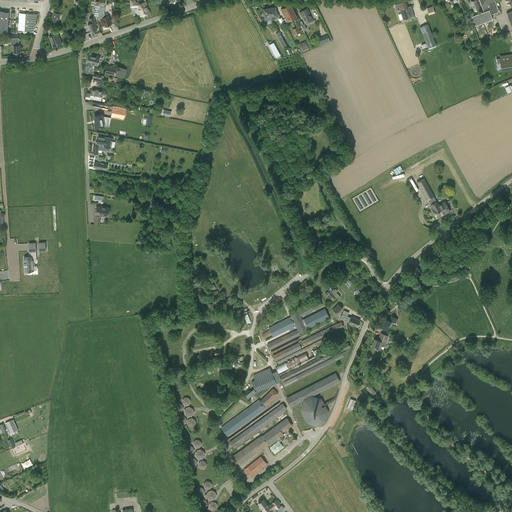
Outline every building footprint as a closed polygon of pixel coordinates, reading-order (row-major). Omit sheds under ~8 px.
[(137,7),(135,9),(137,14),(140,14),(141,16),(150,13),(145,2),(139,4),(139,2),(135,2),(134,0),(130,0),(131,7),(137,7)] [(397,8),(399,7),(400,9),(403,19),(408,18),(408,19),(409,19),(411,19),(412,18),(411,17),(414,16),(411,6),(408,7),(405,0),(396,0),(398,3),(395,4),(395,5),(396,7),(397,8)] [(479,0),(483,11),(471,16),(475,26),(476,25),(477,26),(483,24),(482,23),(485,22),(485,23),(491,21),(491,19),(493,19),(491,14),(499,11),(494,0),(479,0)] [(474,0),(471,1),(475,11),(480,9),(476,0),(474,0)] [(98,21),(100,20),(103,27),(105,26),(105,27),(108,26),(110,26),(110,25),(111,24),(108,16),(106,17),(105,13),(105,7),(105,3),(100,2),(100,4),(98,17),(98,19),(98,21)] [(285,7),(292,20),(296,17),(290,4),(285,7)] [(433,6),(427,8),(429,15),(435,13),(433,6)] [(276,11),(275,7),(269,8),(270,17),(271,19),(276,19),(276,17),(279,16),(278,15),(277,11),(276,11)] [(292,20),(285,7),(280,9),(287,22),(292,20)] [(307,23),(308,24),(311,22),(311,21),(313,20),(309,13),(310,13),(307,8),(299,12),(301,16),(302,16),(305,24),(307,23)] [(0,33),(7,34),(7,33),(15,34),(15,30),(8,29),(9,12),(0,11),(0,33)] [(53,11),(51,21),(58,23),(61,13),(53,11)] [(37,14),(19,13),(18,30),(33,31),(37,14)] [(94,17),(91,18),(89,19),(91,23),(88,25),(91,32),(97,30),(95,26),(96,26),(94,17)] [(420,27),(428,48),(437,45),(428,24),(420,27)] [(279,31),(277,33),(284,47),(287,45),(279,31)] [(49,36),(53,47),(61,44),(58,33),(49,36)] [(19,44),(19,39),(19,35),(10,35),(10,40),(11,46),(13,46),(14,53),(21,52),(20,44),(19,44)] [(324,37),(318,39),(321,45),(326,42),(330,41),(328,35),(324,37)] [(269,45),(276,57),(280,55),(273,43),(269,45)] [(94,70),(95,65),(97,66),(100,57),(89,54),(84,72),(91,73),(92,69),(94,70)] [(500,58),(497,59),(497,63),(501,63),(502,70),(511,68),(511,54),(500,57),(500,58)] [(105,73),(116,76),(117,76),(119,69),(117,69),(117,68),(107,66),(105,73)] [(120,67),(119,69),(117,76),(125,78),(127,69),(120,67)] [(86,94),(86,98),(89,99),(90,98),(100,100),(102,91),(91,89),(90,94),(86,94)] [(126,109),(113,107),(111,117),(124,119),(126,109)] [(94,116),(95,123),(94,123),(95,128),(99,127),(100,127),(101,127),(101,126),(104,126),(101,114),(94,116)] [(110,147),(112,138),(105,137),(99,136),(97,144),(97,146),(93,145),(92,153),(97,154),(99,145),(103,145),(103,146),(110,147)] [(108,164),(94,162),(93,168),(106,171),(108,164)] [(438,205),(424,178),(417,182),(427,200),(428,199),(433,208),(432,209),(437,218),(450,211),(445,201),(438,205)] [(94,224),(99,225),(100,216),(109,217),(110,207),(96,205),(94,224)] [(24,262),(24,265),(25,271),(34,271),(34,270),(33,257),(35,257),(35,251),(29,251),(29,254),(29,257),(24,257),(24,262)] [(336,275),(329,282),(331,284),(334,281),(335,282),(337,281),(336,280),(338,278),(336,275)] [(352,284),(346,277),(343,279),(345,281),(344,282),(346,285),(347,283),(350,286),(351,286),(353,285),(352,284)] [(341,297),(337,292),(338,291),(336,289),(334,290),(334,289),(333,290),(331,288),(329,289),(338,300),(341,297)] [(354,291),(361,299),(364,296),(357,289),(354,291)] [(230,297),(222,302),(226,307),(228,310),(230,308),(231,310),(234,307),(232,304),(234,302),(230,297)] [(299,312),(291,316),(269,328),(270,330),(261,334),(264,339),(272,335),(273,336),(265,340),(266,341),(290,329),(291,330),(297,327),(297,329),(267,344),(270,350),(300,335),(300,334),(308,330),(307,329),(308,328),(330,318),(325,308),(302,319),(301,317),(322,305),(319,299),(298,311),(299,312)] [(337,314),(343,308),(338,304),(333,309),(337,314)] [(391,321),(396,323),(405,327),(406,323),(409,316),(413,309),(407,306),(405,312),(401,311),(400,313),(399,314),(400,314),(398,318),(391,315),(389,319),(384,317),(380,325),(387,329),(391,321)] [(359,321),(359,320),(351,316),(350,317),(348,316),(349,312),(344,310),(342,314),(340,318),(349,322),(348,323),(357,326),(358,323),(359,323),(359,321)] [(275,361),(340,329),(339,329),(344,326),(341,322),(337,324),(337,323),(273,355),(275,361)] [(381,344),(385,346),(389,336),(381,333),(378,340),(375,338),(372,346),(379,349),(381,344)] [(351,348),(348,342),(280,376),(282,382),(346,350),(351,348)] [(309,359),(306,353),(276,368),(279,374),(288,369),(309,359)] [(238,365),(237,360),(239,360),(239,358),(228,359),(229,367),(238,365)] [(253,375),(255,380),(251,381),(256,392),(276,383),(270,368),(253,375)] [(290,408),(341,382),(336,373),(286,398),(290,408)] [(376,393),(370,385),(366,388),(372,396),(376,393)] [(259,399),(221,428),(227,436),(266,408),(265,407),(278,394),(277,394),(277,392),(278,392),(276,390),(275,389),(274,388),(274,389),(273,388),(260,401),(259,399)] [(307,424),(318,426),(326,423),(330,410),(322,399),(311,396),(303,400),(301,411),(304,417),(305,421),(307,424)] [(183,404),(186,406),(189,405),(191,402),(190,399),(187,397),(183,398),(182,401),(183,404)] [(352,399),(351,398),(346,410),(348,410),(349,411),(350,411),(352,412),(355,405),(357,401),(354,400),(352,399)] [(213,400),(211,407),(217,409),(220,403),(213,400)] [(182,411),(183,408),(182,405),(180,403),(176,404),(174,407),(175,410),(178,412),(182,411)] [(283,403),(230,442),(234,448),(285,411),(284,411),(287,409),(283,403)] [(192,415),(194,412),(193,409),(190,407),(186,408),(184,411),(185,415),(188,416),(192,415)] [(186,421),(185,418),(183,416),(179,416),(177,419),(178,422),(181,424),(184,424),(186,421)] [(189,419),(187,422),(188,425),(191,427),(194,426),(196,423),(195,420),(192,418),(189,419)] [(262,435),(233,456),(239,464),(268,444),(270,446),(279,439),(280,441),(284,439),(283,437),(285,435),(283,433),(293,426),(287,418),(277,425),(262,436),(262,435)] [(18,430),(13,420),(5,423),(9,434),(18,430)] [(200,447),(202,444),(201,441),(198,439),(195,440),(193,443),(194,446),(197,448),(200,447)] [(194,451),(193,447),(190,446),(187,447),(185,449),(186,453),(189,454),(192,453),(194,451)] [(203,459),(205,455),(204,452),(200,450),(197,451),(195,454),(196,458),(199,460),(203,459)] [(197,463),(196,460),(193,458),(190,459),(188,462),(189,465),(192,467),(195,466),(197,463)] [(246,470),(251,475),(263,465),(259,459),(246,470)] [(202,469),(205,468),(207,465),(206,462),(203,461),(200,461),(198,464),(199,468),(202,469)] [(204,488),(207,489),(210,489),(212,486),(211,483),(208,481),(205,482),(203,485),(204,488)] [(197,488),(196,491),(196,494),(199,496),(202,495),(204,492),(203,489),(200,487),(197,488)] [(206,499),(207,499),(211,501),(214,500),(216,496),(215,493),(212,491),(208,492),(206,495),(205,495),(206,499)] [(263,499),(258,503),(260,506),(259,506),(263,511),(268,511),(272,509),(275,507),(276,508),(280,505),(276,500),(272,503),(269,505),(267,502),(266,503),(263,499)] [(208,504),(207,501),(204,500),(201,500),(199,503),(200,506),(203,508),(206,507),(208,504)] [(217,507),(216,503),(214,502),(210,502),(209,505),(210,508),(212,510),(216,509),(217,507)]
